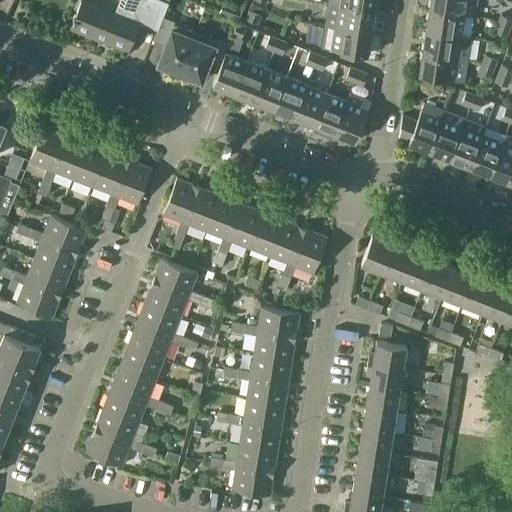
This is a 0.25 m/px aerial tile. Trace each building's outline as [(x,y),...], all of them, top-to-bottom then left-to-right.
[(139,22),(158,30),(163,17),(169,2),(162,0),(118,0),(115,8),(95,0),(82,0),(72,27),(128,49),(139,22)] [(375,11),(376,0),(330,0),(329,4),(375,11)] [(476,0),(431,0),(430,8),(464,14),(474,16),(476,0)] [(326,26),(371,33),(375,11),(329,4),(326,26)] [(464,14),(430,8),(426,30),(461,35),(464,14)] [(250,10),(246,18),(257,23),(261,15),(250,10)] [(511,18),(501,14),(498,23),(510,27),(511,21),(511,18)] [(163,17),(158,30),(154,40),(165,44),(158,63),(180,72),(195,32),(173,23),(173,21),(163,17)] [(233,34),(242,38),(247,26),(237,22),(233,34)] [(495,31),(507,36),(510,27),(498,23),(495,31)] [(368,55),(371,33),(326,26),(322,47),(368,55)] [(423,51),(467,58),(471,37),(461,35),(426,30),(423,51)] [(195,32),(180,72),(202,80),(209,62),(220,66),(226,52),(229,43),(219,39),(218,41),(217,41),(195,32)] [(266,47),(274,50),(278,39),(270,35),(266,47)] [(287,42),(278,39),(274,50),(283,54),(287,42)] [(354,62),(356,56),(357,53),(341,50),(339,56),(354,62)] [(419,74),(464,81),(467,58),(423,51),(419,74)] [(226,52),(220,66),(213,85),(234,93),(246,60),(226,52)] [(306,63),(314,66),(318,55),(310,52),(306,63)] [(486,54),(482,63),(494,68),(497,59),(486,54)] [(327,59),(318,55),(314,66),(323,69),(327,59)] [(234,93),(254,101),(267,68),(246,60),(234,93)] [(494,68),(482,63),(479,71),(491,76),(494,68)] [(511,67),(502,64),(499,73),(510,78),(511,73),(511,67)] [(346,79),(354,82),(359,70),(350,67),(346,79)] [(274,109),(287,76),(267,68),(254,101),(274,109)] [(368,74),(359,70),(354,82),(364,85),(368,74)] [(507,86),(510,78),(499,73),(496,81),(507,86)] [(294,117),(307,84),(287,76),(274,109),(294,117)] [(307,84),(294,117),(314,125),(327,92),(307,84)] [(462,103),(471,106),(475,95),(466,91),(462,103)] [(335,132),(347,100),(327,92),(314,125),(335,132)] [(347,100),(335,132),(355,141),(371,100),(350,92),(347,100)] [(479,109),(483,98),(475,95),(471,106),(479,109)] [(425,101),(418,119),(403,113),(399,135),(410,139),(409,142),(430,151),(443,118),(446,109),(425,101)] [(502,118),(511,122),(511,120),(511,108),(506,107),(502,118)] [(446,109),(443,118),(430,151),(450,158),(466,117),(446,109)] [(450,158),(471,167),(484,134),(487,125),(466,117),(450,158)] [(52,169),(66,134),(44,126),(30,161),(48,168),(52,169)] [(503,141),(504,142),(491,175),(511,182),(511,179),(511,135),(506,133),(503,141)] [(56,171),(73,177),(87,142),(66,134),(52,169),(48,168),(43,180),(51,183),(56,171)] [(503,141),(484,134),(471,167),(491,175),(504,142),(503,141)] [(94,186),(108,151),(87,142),(73,177),(94,186)] [(129,159),(108,151),(94,186),(111,192),(116,194),(129,159)] [(17,179),(25,158),(14,153),(5,174),(17,179)] [(111,192),(107,205),(115,208),(120,196),(138,203),(152,168),(129,159),(116,194),(111,192)] [(0,202),(10,179),(0,174),(0,202)] [(163,213),(181,220),(185,221),(199,186),(177,178),(163,213)] [(46,195),(51,183),(43,180),(38,192),(46,195)] [(199,186),(185,221),(181,220),(176,232),(185,235),(189,223),(206,230),(220,195),(199,186)] [(206,230),(224,236),(228,238),(241,203),(220,195),(206,230)] [(75,207),(63,203),(60,211),(72,216),(75,207)] [(241,203),(228,238),(224,236),(219,249),(227,252),(232,240),(249,246),(263,211),(241,203)] [(110,220),(115,208),(107,205),(102,217),(110,220)] [(249,246),(270,255),(284,220),(263,211),(249,246)] [(51,214),(44,232),(43,236),(78,250),(87,228),(51,214)] [(305,228),(284,220),(270,255),(287,262),(291,263),(305,228)] [(29,235),(32,227),(20,223),(17,231),(29,235)] [(43,236),(44,232),(32,227),(29,235),(41,240),(34,257),(70,271),(78,250),(43,236)] [(305,228),(291,263),(287,262),(283,274),(291,277),(296,265),(314,272),(328,237),(305,228)] [(180,247),(185,235),(176,232),(172,244),(180,247)] [(362,263),(382,271),(395,238),(385,235),(384,239),(373,235),(362,263)] [(406,243),(395,238),(382,271),(402,279),(413,251),(404,247),(406,243)] [(222,264),(227,252),(219,249),(214,261),(222,264)] [(402,279),(422,286),(433,259),(413,251),(402,279)] [(34,257),(28,275),(26,279),(62,293),(70,271),(34,257)] [(203,294),(191,290),(198,272),(162,258),(153,280),(189,294),(187,298),(200,303),(203,294)] [(453,266),(433,259),(422,286),(443,294),(453,266)] [(0,273),(12,278),(15,270),(3,265),(0,273)] [(443,294),(463,302),(474,274),(453,266),(443,294)] [(26,279),(28,275),(15,270),(12,278),(25,283),(17,301),(53,315),(62,293),(26,279)] [(286,289),(291,277),(283,274),(278,286),(286,289)] [(494,282),(474,274),(463,302),(483,310),(494,282)] [(260,280),(248,275),(245,284),(257,288),(260,280)] [(153,280),(145,301),(181,315),(187,298),(189,294),(153,280)] [(483,310),(503,318),(511,294),(511,283),(505,281),(503,286),(494,282),(483,310)] [(215,299),(203,294),(200,303),(212,307),(215,299)] [(511,294),(503,318),(511,321),(511,294)] [(371,300),(359,295),(356,303),(368,308),(371,300)] [(371,300),(368,308),(380,313),(383,305),(371,300)] [(174,332),(181,315),(145,301),(137,322),(172,336),(171,340),(183,345),(186,337),(174,332)] [(262,306),(259,325),(258,329),(296,335),(300,312),(262,306)] [(411,316),(399,311),(396,319),(408,324),(411,316)] [(423,321),(411,316),(408,324),(420,329),(423,321)] [(0,330),(5,332),(8,334),(11,325),(0,321),(0,330)] [(244,332),(246,323),(233,321),(232,330),(244,332)] [(137,322),(129,343),(164,357),(171,340),(172,336),(137,322)] [(258,329),(259,325),(246,323),(244,332),(257,334),(254,352),(292,358),(296,335),(258,329)] [(381,323),(379,334),(391,336),(392,324),(381,323)] [(11,325),(8,334),(20,339),(23,330),(11,325)] [(205,326),(202,335),(210,338),(213,329),(205,326)] [(451,332),(439,327),(436,335),(448,339),(451,332)] [(23,330),(20,339),(32,344),(36,335),(23,330)] [(20,339),(8,334),(5,332),(0,344),(0,356),(32,369),(40,347),(32,344),(20,339)] [(464,337),(451,332),(448,339),(461,344),(464,337)] [(198,342),(186,337),(183,345),(195,350),(198,342)] [(375,352),(370,351),(369,362),(403,367),(406,345),(377,341),(375,352)] [(129,343),(120,365),(156,379),(164,357),(129,343)] [(491,347),(479,343),(476,351),(488,355),(491,347)] [(504,352),(491,347),(488,355),(501,360),(504,352)] [(254,352),(252,370),(251,374),(289,380),(292,358),(254,352)] [(0,380),(24,390),(32,369),(0,356),(0,380)] [(196,358),(192,366),(200,369),(203,361),(196,358)] [(445,361),(443,373),(452,375),(454,362),(445,361)] [(370,384),(400,388),(403,367),(369,362),(367,372),(372,373),(370,384)] [(149,396),(156,379),(120,365),(112,386),(148,400),(146,404),(158,409),(161,400),(149,396)] [(237,377),(239,368),(225,366),(224,375),(237,377)] [(251,374),(252,370),(239,368),(237,377),(250,379),(247,397),(285,403),(289,380),(251,374)] [(440,394),(440,395),(448,396),(450,383),(452,375),(443,373),(442,373),(441,381),(428,379),(426,392),(440,394)] [(0,380),(0,405),(15,411),(24,390),(0,380)] [(203,382),(195,380),(191,392),(200,395),(203,382)] [(370,384),(367,405),(396,410),(400,388),(370,384)] [(112,386),(104,407),(139,421),(146,404),(148,400),(112,386)] [(446,409),(448,396),(440,395),(440,396),(431,395),(429,406),(438,407),(438,408),(446,409)] [(247,397),(245,415),(244,419),(282,425),(285,403),(247,397)] [(173,405),(161,400),(158,409),(170,413),(173,405)] [(0,429),(7,432),(15,411),(0,405),(0,429)] [(396,410),(367,405),(363,426),(393,431),(396,410)] [(133,438),(139,421),(104,407),(96,428),(131,442),(129,446),(142,451),(145,443),(133,438)] [(230,422),(231,413),(218,411),(217,420),(230,422)] [(244,419),(245,415),(231,413),(230,422),(243,424),(240,442),(278,448),(282,425),(244,419)] [(425,423),(423,434),(432,435),(434,424),(425,423)] [(202,426),(195,425),(193,434),(200,435),(202,426)] [(435,425),(433,437),(442,439),(444,426),(435,425)] [(393,431),(363,426),(360,448),(389,452),(393,431)] [(122,464),(129,446),(131,442),(96,428),(87,451),(122,464)] [(431,451),(433,437),(420,436),(418,449),(431,451)] [(440,452),(442,439),(433,437),(431,451),(440,452)] [(240,442),(237,460),(237,464),(274,470),(278,448),(240,442)] [(157,448),(145,443),(142,451),(154,456),(157,448)] [(360,448),(356,469),(386,474),(389,452),(360,448)] [(179,461),(181,454),(168,450),(165,456),(179,461)] [(223,467),(224,458),(211,456),(210,464),(223,467)] [(237,464),(237,460),(224,458),(223,467),(236,469),(233,488),(271,494),(274,470),(237,464)] [(428,468),(426,480),(435,482),(437,469),(428,468)] [(386,474),(356,469),(353,490),(383,495),(386,474)] [(433,495),(435,482),(426,480),(424,493),(433,495)] [(346,500),(345,511),(351,511),(379,511),(383,495),(353,490),(351,501),(346,500)]
